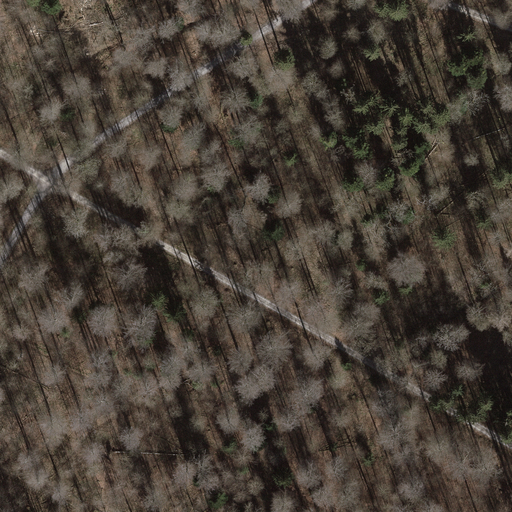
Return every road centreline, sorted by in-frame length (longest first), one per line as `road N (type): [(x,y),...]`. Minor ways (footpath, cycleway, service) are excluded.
road 1 (track): [(49,180),(511,445)]
road 2 (track): [(311,0),(49,180)]
